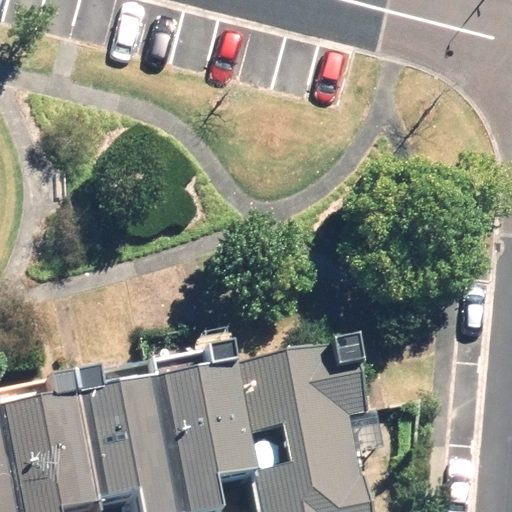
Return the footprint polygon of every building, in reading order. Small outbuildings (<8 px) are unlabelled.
[(154,347),(54,368),(60,399),(83,511),(226,511),(223,491),(200,381),(198,369),(160,376),(154,347)] [(373,421),(358,348),(238,373),(261,483),(252,485),(257,511),(368,511),(351,426),(373,421)] [(238,373),(200,381),(223,491),(252,485),(261,483),(238,373)] [(0,411),(0,426),(17,511),(83,511),(60,399),(0,411)] [(0,511),(17,511),(0,426),(0,511)]
